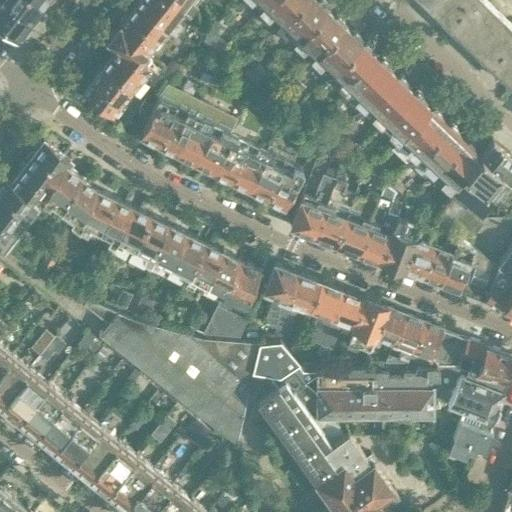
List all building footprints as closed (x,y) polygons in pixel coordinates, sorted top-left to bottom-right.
[(0,0),(0,21),(16,35),(33,13),(37,13),(42,7),(41,3),(42,2),(38,0),(0,0)] [(137,0),(134,0),(121,17),(151,41),(165,22),(137,0)] [(177,0),(137,0),(165,22),(174,29),(189,9),(177,0)] [(177,0),(189,9),(195,0),(177,0)] [(264,0),(259,6),(276,23),(298,0),(264,0)] [(293,39),(326,5),(325,4),(326,1),(325,0),(298,0),(276,23),(293,39)] [(468,42),(499,10),(489,0),(431,0),(428,3),(468,42)] [(311,56),(344,22),(343,21),(343,17),(338,12),(334,13),(326,5),(293,39),(311,56)] [(511,78),(511,21),(499,10),(468,42),(509,82),(511,78)] [(121,17),(106,37),(115,44),(100,64),(129,87),(146,66),(136,59),(151,41),(121,17)] [(351,29),(344,22),(311,56),(328,73),(361,39),(360,37),(360,34),(355,28),(351,29)] [(362,39),(361,39),(328,73),(345,89),(378,55),(371,48),(371,44),(366,39),(362,39)] [(180,64),(169,55),(162,65),(173,73),(180,64)] [(379,56),(378,55),(345,89),(363,106),(396,72),(388,64),(388,61),(383,55),(379,56)] [(259,85),(265,77),(261,73),(265,69),(257,61),(250,69),(246,66),(242,71),(249,77),(259,85)] [(112,110),(129,87),(100,64),(82,86),(112,110)] [(397,72),(396,72),(363,106),(380,123),(413,88),(405,81),(406,77),(400,72),(397,72)] [(414,89),(413,88),(380,123),(397,139),(430,105),(422,97),(423,93),(417,88),(414,89)] [(175,148),(194,111),(157,93),(153,103),(144,99),(140,108),(148,112),(139,130),(175,148)] [(293,98),(287,106),(297,114),(303,106),(293,98)] [(275,129),(284,110),(275,104),(266,124),(275,129)] [(431,105),(430,105),(397,139),(415,156),(448,122),(440,114),(440,110),(435,105),(431,105)] [(212,166),(229,129),(194,111),(175,148),(212,166)] [(448,122),(415,156),(432,172),(465,138),(457,130),(457,127),(452,121),(448,122)] [(317,135),(305,126),(296,128),(299,152),(311,150),(317,135)] [(332,127),(326,135),(336,142),(342,134),(332,127)] [(229,129),(212,166),(247,184),(265,147),(229,129)] [(16,172),(15,171),(10,177),(36,198),(40,193),(65,161),(68,157),(43,137),(41,140),(38,140),(34,146),(35,148),(33,150),(30,150),(26,156),(26,159),(25,161),(22,161),(17,167),(18,169),(16,172)] [(465,138),(432,172),(449,188),(479,152),(472,145),(473,142),(468,137),(465,138)] [(511,152),(492,137),(479,152),(449,188),(481,215),(495,197),(500,201),(507,191),(511,194),(511,152)] [(302,165),(265,147),(247,184),(283,202),(302,165)] [(370,156),(364,164),(373,172),(379,164),(370,156)] [(95,184),(65,161),(40,193),(77,221),(95,185),(95,184)] [(311,231),(333,175),(322,171),(314,191),(322,194),(321,198),(302,191),(290,223),(311,231)] [(0,211),(16,224),(36,198),(10,177),(4,173),(2,175),(0,174),(0,211)] [(338,201),(346,180),(347,180),(333,175),(311,231),(335,240),(347,208),(329,201),(331,198),(338,201)] [(405,183),(395,176),(395,175),(389,183),(399,191),(405,183)] [(131,202),(95,185),(77,221),(113,239),(131,202)] [(365,215),(347,208),(335,240),(357,249),(379,193),(367,188),(359,209),(367,212),(365,215)] [(379,193),(357,249),(379,257),(391,226),(374,219),(375,215),(383,218),(391,198),(379,193)] [(428,212),(437,202),(430,196),(427,199),(423,197),(418,203),(428,212)] [(166,220),(131,202),(113,239),(148,257),(166,220)] [(0,242),(2,243),(16,224),(0,211),(0,242)] [(392,226),(391,226),(379,257),(402,266),(420,222),(397,213),(392,226)] [(203,238),(166,220),(148,257),(184,274),(203,238)] [(421,274),(433,244),(426,241),(432,226),(420,222),(402,266),(421,274)] [(439,281),(457,234),(448,228),(440,247),(433,244),(421,274),(439,281)] [(458,288),(474,247),(457,234),(439,281),(458,288)] [(53,237),(37,269),(46,275),(62,242),(53,237)] [(239,256),(203,238),(184,274),(221,292),(239,256)] [(511,240),(497,261),(511,272),(511,240)] [(483,298),(496,262),(474,247),(458,288),(483,298)] [(246,315),(224,307),(231,293),(246,299),(259,265),(239,256),(221,292),(210,313),(202,330),(239,333),(246,315)] [(274,324),(296,268),(274,259),(262,291),(275,296),(273,300),(271,299),(263,320),(274,324)] [(511,272),(497,261),(496,262),(483,298),(511,309),(511,272)] [(56,263),(51,274),(57,277),(62,266),(56,263)] [(320,277),(296,268),(274,324),(287,330),(296,309),(288,306),(290,302),(307,309),(320,277)] [(341,286),(320,277),(307,309),(325,316),(323,319),(315,316),(307,337),(319,341),(341,286)] [(148,292),(135,285),(132,291),(125,304),(139,311),(148,292)] [(120,286),(112,302),(124,307),(125,304),(132,291),(120,286)] [(363,294),(341,286),(319,341),(332,346),(340,326),(332,323),(333,319),(351,326),(363,294)] [(85,300),(98,310),(103,303),(88,296),(88,297),(83,294),(82,296),(86,299),(85,300)] [(385,303),(363,294),(351,326),(346,339),(368,348),(371,342),(370,341),(385,303)] [(117,309),(103,303),(98,310),(109,318),(117,309)] [(405,310),(385,303),(370,341),(371,342),(377,344),(380,336),(392,342),(405,310)] [(202,330),(210,313),(198,307),(189,324),(202,330)] [(133,317),(117,309),(109,318),(98,331),(236,442),(251,371),(258,340),(202,336),(133,317)] [(423,318),(405,310),(392,342),(405,347),(402,355),(408,357),(423,318)] [(442,325),(423,318),(408,357),(414,360),(417,352),(430,357),(442,325)] [(502,387),(511,364),(511,353),(511,352),(466,334),(442,325),(430,357),(428,362),(437,362),(437,364),(436,374),(458,373),(460,370),(502,387)] [(87,329),(77,340),(84,345),(93,333),(87,329)] [(38,336),(30,345),(38,351),(46,342),(38,336)] [(432,415),(433,384),(436,384),(436,374),(437,364),(414,364),(414,369),(402,369),(402,372),(387,373),(387,369),(363,369),(363,364),(347,364),(347,372),(337,373),(337,368),(315,368),(302,368),(297,361),(298,360),(278,338),(258,340),(251,371),(270,376),(276,383),(284,377),(285,379),(293,389),(315,373),(315,400),(316,400),(315,414),(331,414),(375,414),(375,422),(387,423),(387,414),(432,415)] [(0,340),(0,363),(11,350),(0,340)] [(46,342),(38,351),(45,357),(53,347),(46,342)] [(101,346),(95,353),(101,358),(107,351),(101,346)] [(11,350),(0,363),(0,398),(28,364),(11,350)] [(28,364),(0,398),(0,403),(15,416),(46,378),(28,364)] [(132,380),(140,370),(135,366),(127,376),(132,380)] [(502,387),(460,370),(458,373),(447,402),(462,409),(491,420),(492,418),(496,417),(500,408),(498,404),(504,388),(502,387)] [(343,431),(331,414),(315,414),(316,400),(315,400),(305,407),(293,389),(285,379),(284,377),(276,383),(256,398),(331,501),(315,511),(386,511),(387,511),(383,506),(399,495),(374,460),(376,458),(370,450),(365,454),(347,428),(343,431)] [(46,378),(15,416),(33,431),(64,393),(46,378)] [(64,393),(33,431),(50,444),(81,407),(64,393)] [(81,407),(50,444),(68,459),(99,421),(81,407)] [(491,420),(462,409),(448,447),(464,453),(467,447),(471,448),(473,443),(485,447),(492,429),(488,428),(491,420)] [(167,413),(159,423),(167,429),(175,420),(167,413)] [(195,415),(184,428),(201,442),(212,428),(209,427),(195,415)] [(99,421),(68,459),(86,474),(117,436),(99,421)] [(449,450),(437,434),(429,440),(441,456),(449,450)] [(117,436),(86,474),(105,489),(136,451),(117,436)] [(136,451),(105,489),(123,503),(154,465),(136,451)] [(154,465),(123,503),(133,511),(146,511),(172,480),(154,465)] [(172,480),(146,511),(176,511),(191,495),(172,480)] [(0,511),(14,495),(0,484),(0,511)] [(511,511),(511,487),(508,486),(499,511),(511,511)] [(31,511),(33,511),(14,495),(0,511),(31,511)] [(191,495),(176,511),(206,511),(208,510),(191,495)]
